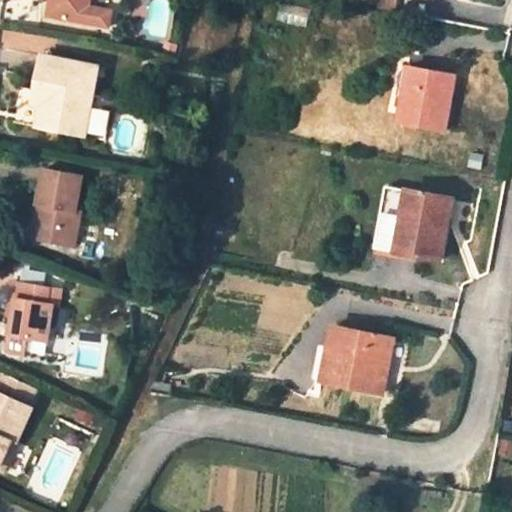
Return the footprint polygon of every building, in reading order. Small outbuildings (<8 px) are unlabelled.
[(51,0),(50,7),(89,13),(91,0),(51,0)] [(46,45),(38,79),(47,80),(44,95),(40,115),(88,125),(104,57),(46,45)] [(412,68),(401,121),(445,130),(456,77),(412,68)] [(35,93),(44,95),(47,80),(38,79),(35,93)] [(40,197),(46,198),(37,232),(76,242),(85,208),(80,207),(88,173),(49,163),(40,197)] [(396,251),(408,191),(388,187),(382,210),(375,247),(396,251)] [(451,199),(408,191),(396,251),(440,260),(451,199)] [(31,231),(37,232),(46,198),(40,197),(31,231)] [(49,283),(12,274),(8,291),(15,292),(12,305),(8,327),(4,342),(41,349),(44,335),(48,318),(53,300),(46,299),(49,283)] [(12,305),(15,292),(8,291),(5,303),(12,305)] [(57,320),(48,318),(44,335),(54,337),(57,320)] [(333,326),(322,380),(381,392),(392,338),(333,326)] [(41,349),(4,342),(1,356),(18,359),(19,357),(38,361),(41,349)] [(40,381),(0,363),(0,386),(31,401),(40,381)] [(0,461),(4,463),(31,401),(0,386),(0,461)]
